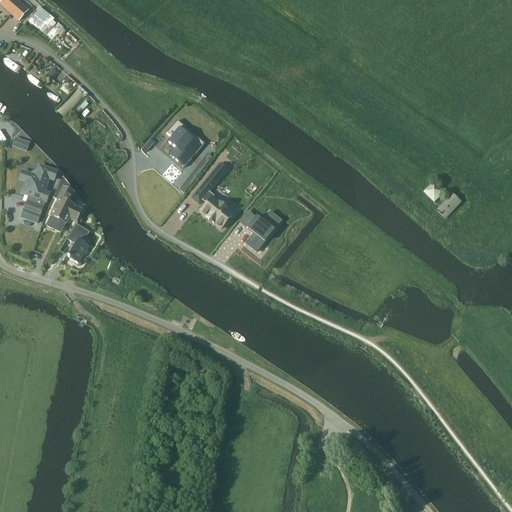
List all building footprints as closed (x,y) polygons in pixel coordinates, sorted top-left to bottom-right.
[(15,0),(0,0),(0,1),(0,3),(20,20),(28,11),(15,0)] [(37,28),(48,15),(39,7),(28,21),(37,28)] [(52,69),(47,75),(52,78),(56,73),(52,69)] [(177,121),(166,134),(171,137),(166,142),(167,143),(168,142),(174,148),(168,155),(169,156),(169,155),(183,167),(183,168),(183,169),(204,144),(177,121)] [(146,153),(154,144),(150,139),(144,146),(141,148),(146,153)] [(22,172),(18,181),(25,183),(21,195),(28,197),(20,219),(37,224),(44,203),(45,204),(49,194),(44,192),(48,180),(53,182),(57,172),(39,166),(35,176),(22,172)] [(212,174),(190,202),(197,207),(200,204),(200,203),(206,207),(203,210),(202,212),(200,213),(199,216),(219,232),(230,218),(210,202),(205,197),(207,195),(219,180),(212,174)] [(422,191),(434,202),(444,190),(433,180),(422,191)] [(58,201),(50,217),(66,225),(68,219),(76,223),(76,222),(82,210),(75,207),(78,201),(72,197),(74,193),(59,186),(57,191),(54,196),(53,199),(58,201)] [(436,211),(446,219),(461,201),(451,193),(436,211)] [(253,234),(244,245),(245,246),(246,245),(256,253),(280,222),(270,214),(271,213),(270,212),(262,223),(254,217),(245,228),(253,234)] [(74,228),(66,240),(76,245),(68,257),(78,264),(89,246),(83,243),(87,236),(89,233),(76,225),(74,228)]
